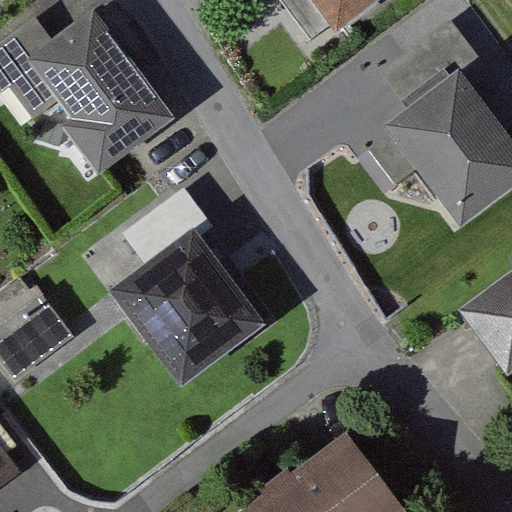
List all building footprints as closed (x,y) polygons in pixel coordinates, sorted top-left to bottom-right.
[(301,0),(324,31),(366,0),(301,0)] [(18,72),(94,175),(168,121),(92,18),(18,72)] [(430,37),(391,67),(417,101),(456,71),(430,37)] [(380,129),(452,226),(511,181),(511,169),(446,81),(380,129)] [(114,288),(183,382),(259,326),(190,232),(114,288)] [(511,364),(511,272),(456,314),(500,373),(511,364)] [(46,291),(0,324),(0,351),(19,377),(78,334),(46,291)] [(245,511),(391,511),(340,442),(245,511)] [(0,489),(16,478),(0,455),(0,489)]
